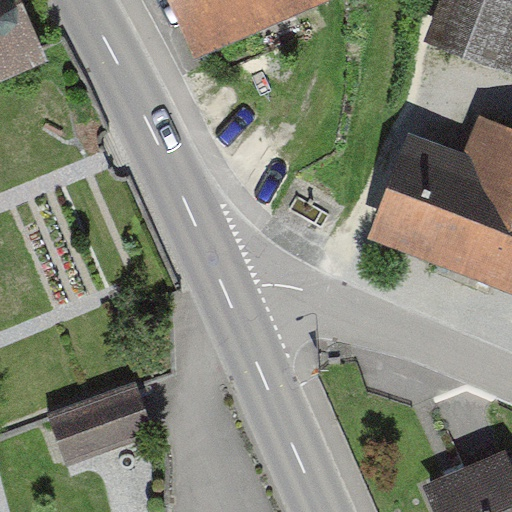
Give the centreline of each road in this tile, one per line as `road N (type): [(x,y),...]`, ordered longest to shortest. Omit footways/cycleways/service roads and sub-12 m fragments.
road 1 (primary): [(229,293),(86,0)]
road 2 (residential): [(511,374),(316,292),(267,286),(229,293)]
road 3 (primary): [(325,511),(229,293)]
